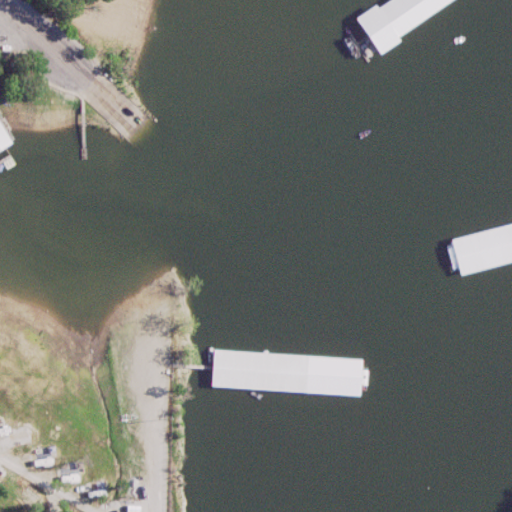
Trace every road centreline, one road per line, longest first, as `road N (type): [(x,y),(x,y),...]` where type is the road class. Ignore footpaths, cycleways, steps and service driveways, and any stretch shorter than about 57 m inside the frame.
road 1 (residential): [(165,511),(164,277)]
road 2 (residential): [(0,19),(144,133)]
